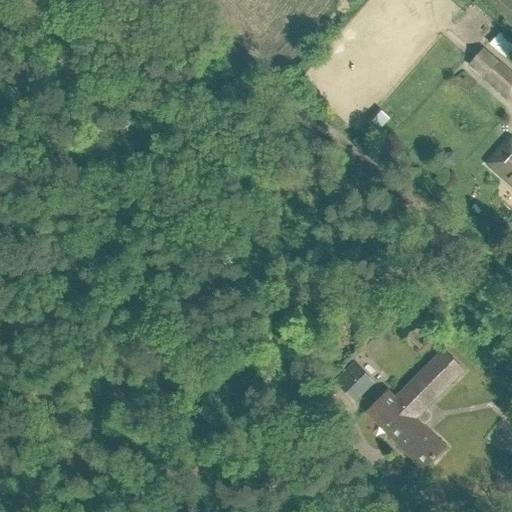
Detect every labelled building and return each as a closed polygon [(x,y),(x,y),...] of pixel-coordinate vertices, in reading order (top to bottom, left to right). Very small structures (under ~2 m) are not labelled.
[(506,57),(511,50),(511,45),(498,33),(490,44),(506,57)] [(469,65),(485,78),(507,98),(511,91),(511,75),(498,63),(482,50),(469,65)] [(388,120),(378,110),(367,123),(378,132),(388,120)] [(511,141),(489,166),(511,186),(511,141)] [(427,410),(465,372),(446,354),(399,401),(391,394),(369,416),(424,471),(446,449),(424,427),(431,420),(431,417),(431,414),(427,410)] [(335,383),(354,402),(373,384),(354,365),(335,383)]
